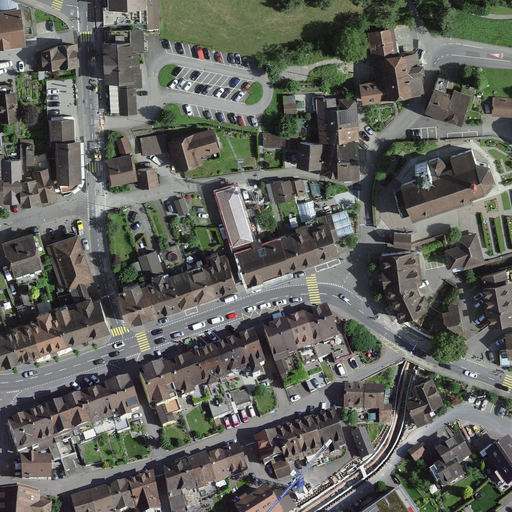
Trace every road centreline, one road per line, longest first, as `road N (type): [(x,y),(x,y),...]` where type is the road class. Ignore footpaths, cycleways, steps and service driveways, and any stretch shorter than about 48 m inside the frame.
road 1 (residential): [(401,338),(383,362),(288,414),(160,463)]
road 2 (residential): [(365,183),(270,172),(95,204)]
road 3 (residential): [(365,183),(376,146),(422,97),(439,57),(511,61)]
road 4 (residential): [(511,431),(451,413),(328,511)]
road 5 (secondary): [(337,297),(283,296),(126,348)]
road 6 (primary): [(86,7),(95,204)]
road 7 (residential): [(160,463),(63,487),(0,484)]
road 8 (primary): [(95,204),(103,275),(126,348)]
road 9 (primary): [(126,348),(1,383)]
